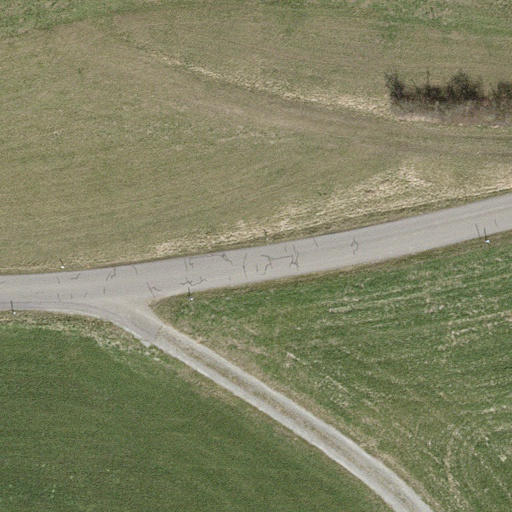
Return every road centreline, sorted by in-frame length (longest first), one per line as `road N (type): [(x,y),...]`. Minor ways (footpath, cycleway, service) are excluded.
road 1 (tertiary): [(0,297),(111,302),(511,213)]
road 2 (track): [(420,511),(242,371),(111,302)]
